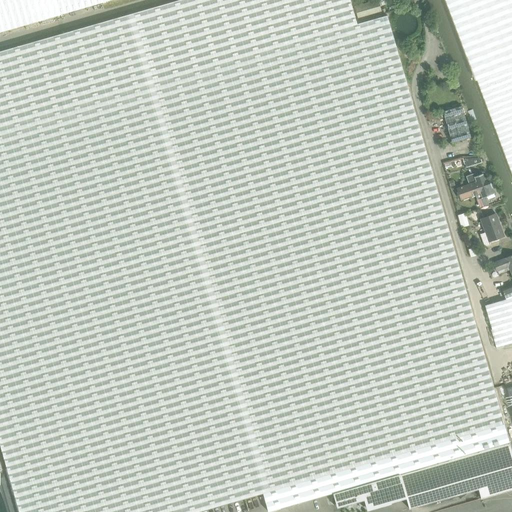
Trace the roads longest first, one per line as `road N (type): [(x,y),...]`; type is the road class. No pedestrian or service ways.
road 1 (unclassified): [(417,0),(431,38),(413,80),(474,286)]
road 2 (unclassified): [(0,41),(144,0)]
